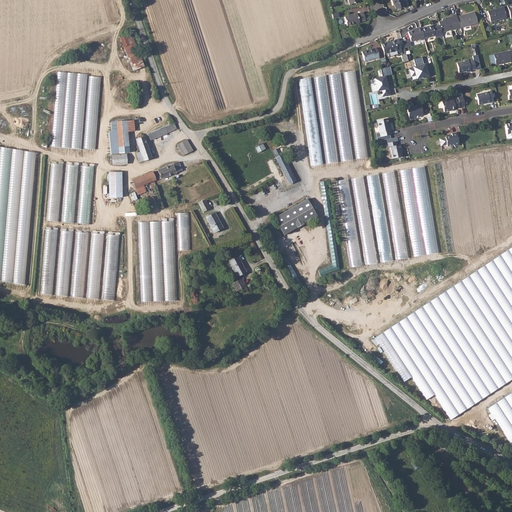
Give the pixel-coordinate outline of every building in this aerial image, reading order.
[(402,0),(392,0),(393,5),(394,4),(396,9),(404,6),(408,5),(406,1),(403,2),(402,0)] [(503,7),(487,11),(490,22),(506,17),(503,7)] [(357,13),(344,16),(347,26),(359,22),(359,21),(365,20),(363,12),(357,14),(357,13)] [(474,12),(457,17),(460,28),(477,23),(474,12)] [(443,20),(439,22),(440,25),(442,32),(451,29),(451,30),(460,28),(457,17),(456,14),(452,15),(452,16),(442,19),(443,20)] [(425,26),(421,27),(424,38),(435,35),(436,38),(443,36),(442,32),(440,25),(432,27),(432,25),(425,27),(425,26)] [(417,29),(414,30),(408,32),(411,41),(420,39),(420,40),(424,39),(424,38),(421,27),(416,28),(417,29)] [(122,38),(132,70),(143,67),(135,42),(130,44),(127,37),(122,38)] [(410,38),(400,41),(401,46),(404,45),(405,48),(412,46),(410,38)] [(394,40),(381,44),(384,54),(397,50),(398,54),(402,53),(400,46),(399,41),(398,39),(394,40)] [(373,48),(361,51),(364,61),(375,58),(379,57),(376,48),(373,49),(373,48)] [(511,50),(493,54),(496,65),(511,61),(511,60),(511,50)] [(424,64),(422,57),(414,59),(416,66),(413,67),(414,68),(409,69),(411,76),(415,75),(417,78),(425,76),(425,77),(428,76),(425,63),(424,64)] [(464,62),(457,63),(459,73),(466,71),(466,72),(471,71),(470,70),(475,69),(473,59),(468,61),(468,59),(464,60),(464,62)] [(388,66),(380,68),(382,76),(372,79),(373,85),(375,84),(377,91),(380,90),(381,96),(389,94),(388,86),(387,86),(384,76),(392,75),(390,66),(388,66)] [(58,72),(52,147),(82,149),(88,74),(58,72)] [(84,148),(96,149),(102,74),(90,73),(84,148)] [(312,78),(301,79),(304,106),(310,106),(311,109),(304,110),(306,128),(308,128),(308,124),(316,123),(312,78)] [(356,159),(368,157),(358,83),(353,85),(355,98),(351,100),(347,98),(349,109),(340,105),(340,104),(341,113),(337,111),(340,104),(333,105),(335,116),(331,109),(332,113),(326,113),(327,115),(324,117),(320,117),(322,130),(326,123),(336,122),(338,133),(341,133),(343,134),(349,131),(339,132),(338,127),(352,125),(356,159)] [(491,92),(476,95),(479,105),(493,102),(491,92)] [(449,111),(448,110),(451,110),(459,108),(458,98),(441,102),(444,112),(449,111)] [(408,118),(415,117),(418,116),(422,115),(420,105),(412,106),(413,108),(406,109),(408,118)] [(388,126),(388,125),(386,118),(377,120),(380,137),(391,135),(390,131),(391,131),(390,126),(388,126)] [(112,131),(109,131),(110,154),(130,153),(129,132),(135,131),(135,120),(111,121),(112,131)] [(175,128),(173,123),(148,134),(150,140),(175,128)] [(449,136),(446,137),(444,138),(439,139),(440,146),(446,145),(446,147),(453,146),(454,147),(458,146),(455,133),(453,133),(451,134),(451,136),(449,136)] [(138,138),(135,139),(140,152),(136,153),(139,162),(151,158),(144,136),(142,137),(141,135),(140,134),(139,134),(138,135),(137,136),(138,138)] [(313,165),(323,164),(320,137),(309,139),(313,165)] [(339,141),(341,161),(353,159),(351,139),(339,141)] [(185,140),(176,145),(182,155),(192,150),(185,140)] [(255,146),(258,153),(266,148),(263,142),(255,146)] [(395,142),(386,144),(387,148),(389,147),(392,159),(402,157),(400,149),(401,149),(400,145),(396,146),(395,142)] [(327,163),(338,162),(336,145),(325,146),(327,163)] [(281,155),(277,148),(273,150),(290,183),(297,179),(284,153),(281,155)] [(113,165),(128,164),(127,153),(112,154),(113,165)] [(67,162),(62,222),(74,223),(79,163),(67,162)] [(159,179),(181,170),(177,162),(157,170),(160,177),(158,177),(159,179)] [(52,163),(47,220),(59,221),(63,164),(52,163)] [(90,224),(95,166),(83,165),(78,223),(90,224)] [(414,256),(438,253),(426,166),(401,170),(414,256)] [(109,171),(109,197),(122,197),(123,172),(109,171)] [(396,259),(408,258),(395,171),(383,173),(385,186),(391,185),(391,190),(394,189),(396,203),(388,204),(396,259)] [(152,172),(131,180),(137,194),(145,191),(143,185),(155,180),(154,178),(155,178),(155,176),(154,177),(152,172)] [(370,180),(370,183),(375,183),(375,185),(380,184),(379,174),(368,175),(369,181),(370,180)] [(362,265),(349,179),(339,180),(351,267),(362,265)] [(307,198),(275,217),(284,234),(317,215),(307,198)] [(204,199),(197,203),(202,212),(208,208),(204,199)] [(381,205),(375,205),(374,222),(385,223),(386,201),(381,200),(381,205)] [(213,212),(205,217),(213,232),(222,227),(213,212)] [(178,213),(178,250),(190,250),(190,213),(178,213)] [(141,301),(177,301),(175,220),(146,221),(146,222),(139,222),(141,301)] [(265,227),(271,236),(278,231),(271,222),(265,227)] [(46,229),(41,294),(53,295),(58,230),(46,229)] [(59,258),(56,295),(68,296),(73,231),(62,230),(61,244),(65,244),(64,249),(65,249),(64,259),(59,258)] [(91,249),(87,298),(99,299),(104,234),(93,233),(92,245),(99,245),(99,250),(91,249)] [(108,234),(103,299),(115,300),(120,235),(108,234)] [(447,413),(511,375),(511,244),(475,266),(479,273),(371,337),(376,346),(381,344),(403,382),(413,376),(426,399),(436,394),(447,413)] [(366,264),(378,263),(375,247),(364,248),(366,264)] [(380,249),(381,254),(382,262),(393,260),(391,247),(380,249)] [(237,256),(228,261),(236,276),(245,272),(237,256)] [(83,298),(86,260),(81,260),(75,260),(72,297),(83,298)] [(240,279),(231,284),(235,291),(244,287),(240,279)] [(511,387),(486,403),(492,413),(489,415),(492,420),(496,418),(511,444),(511,387)]
